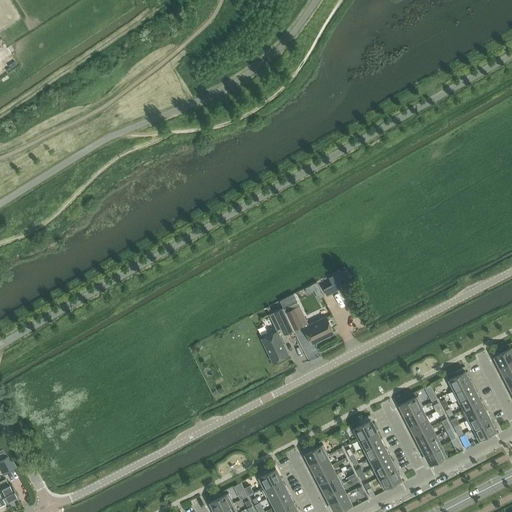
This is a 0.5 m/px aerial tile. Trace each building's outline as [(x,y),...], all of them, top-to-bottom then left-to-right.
[(331,285),(322,290),(323,291),(324,293),(324,294),(324,295),(326,297),(352,284),(345,270),(328,279),(331,285)] [(305,287),(305,288),(305,289),(306,289),(306,290),(307,291),(307,292),(308,293),(309,294),(313,293),(313,292),(314,293),(315,294),(315,295),(317,299),(318,299),(319,299),(320,298),(321,297),(322,297),(324,296),(324,295),(324,294),(324,293),(323,291),(322,291),(322,290),(321,287),(320,287),(320,286),(320,285),(319,285),(318,282),(317,281),(316,281),(315,281),(315,282),(314,282),(312,283),(311,283),(311,284),(308,285),(306,286),(305,287)] [(297,301),(284,307),(294,329),(303,325),(304,327),(312,343),(334,332),(326,316),(308,325),(297,301)] [(277,330),(261,338),(273,362),(289,355),(280,335),(294,329),(284,307),(269,314),(277,330)] [(500,366),(511,359),(511,347),(495,356),(500,366)] [(505,376),(511,371),(511,359),(500,366),(505,376)] [(453,390),(471,381),(465,371),(447,380),(453,390)] [(476,391),(471,381),(453,390),(457,400),(476,391)] [(480,400),(476,391),(457,400),(463,410),(465,409),(480,400)] [(400,405),(405,415),(421,406),(421,407),(424,406),(418,395),(400,405)] [(485,410),(480,400),(465,409),(469,418),(485,410)] [(421,407),(421,406),(405,415),(410,424),(426,416),(421,407)] [(490,420),(485,410),(469,418),(474,427),(474,428),(490,420)] [(431,426),(426,416),(410,424),(415,434),(431,426)] [(353,429),(358,439),(376,430),(371,420),(353,429)] [(472,428),(477,439),(495,430),(490,420),(474,428),(474,427),(472,428)] [(436,435),(431,426),(415,434),(420,443),(436,435)] [(365,448),(381,439),(376,430),(358,439),(363,449),(365,448)] [(420,443),(425,453),(441,445),(436,435),(420,443)] [(386,449),(381,439),(365,448),(370,457),(386,449)] [(326,455),(327,456),(329,455),(323,444),(305,453),(311,463),(326,455)] [(441,445),(425,453),(430,463),(446,455),(441,445)] [(391,459),(386,449),(370,457),(375,467),(391,459)] [(1,459),(0,459),(0,467),(3,474),(10,470),(17,467),(10,455),(6,457),(1,459)] [(331,465),(327,456),(326,455),(311,463),(316,473),(331,465)] [(396,468),(391,459),(375,467),(380,476),(396,468)] [(320,483),(336,474),(331,465),(316,473),(320,483)] [(263,488),(265,487),(281,478),(276,468),(258,478),(263,488)] [(386,487),(392,484),(392,483),(401,478),(396,468),(380,476),(377,477),(383,487),(386,486),(386,487)] [(320,483),(325,492),(341,484),(344,483),(338,473),(336,474),(320,483)] [(0,481),(0,489),(7,503),(18,497),(11,484),(10,484),(6,478),(0,481)] [(286,488),(281,478),(265,487),(270,496),(286,488)] [(346,494),(341,484),(325,492),(330,502),(346,494)] [(291,498),(286,488),(270,496),(268,497),(273,507),(275,506),(291,498)] [(211,502),(216,511),(234,503),(229,493),(211,502)] [(346,494),(330,502),(335,511),(351,504),(346,494)] [(275,506),(278,511),(286,511),(296,507),(291,498),(275,506)] [(216,511),(215,511),(238,511),(234,503),(216,511)]
